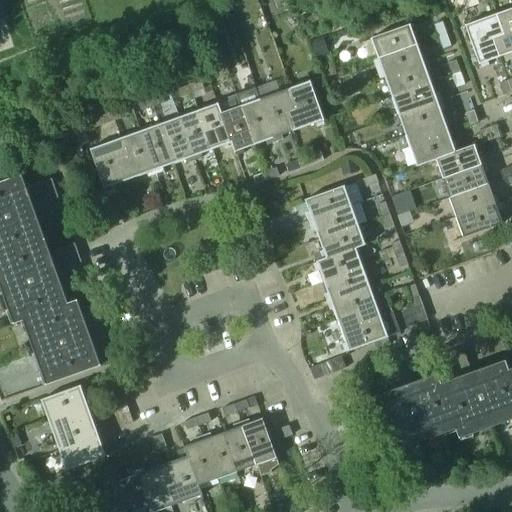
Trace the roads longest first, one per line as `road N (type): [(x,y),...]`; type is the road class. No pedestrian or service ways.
road 1 (residential): [(347,510),(323,429),(266,346)]
road 2 (residential): [(511,488),(347,510)]
road 3 (residential): [(266,346),(182,375),(164,323)]
road 4 (residential): [(266,346),(245,295),(164,323)]
